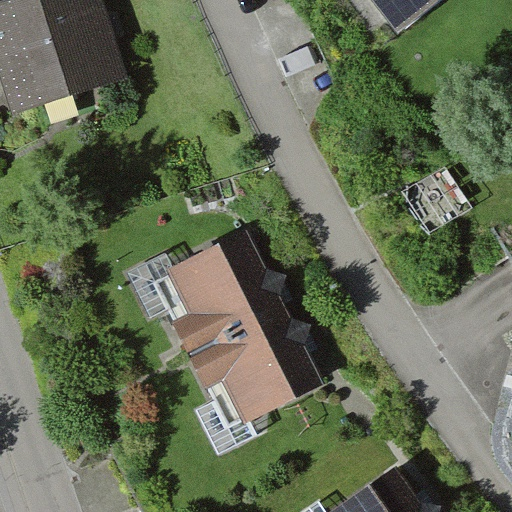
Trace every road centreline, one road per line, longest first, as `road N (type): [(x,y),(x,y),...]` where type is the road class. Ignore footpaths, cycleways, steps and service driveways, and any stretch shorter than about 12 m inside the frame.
road 1 (residential): [(511,502),(341,240),(226,0)]
road 2 (residential): [(0,342),(56,511)]
